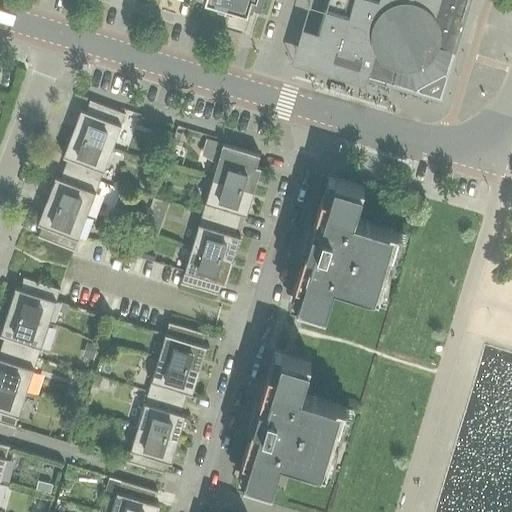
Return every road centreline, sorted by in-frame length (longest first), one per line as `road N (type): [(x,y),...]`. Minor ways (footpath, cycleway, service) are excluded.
road 1 (residential): [(199,511),(317,113)]
road 2 (tertiary): [(317,113),(492,165),(511,100)]
road 3 (tertiary): [(266,98),(56,34)]
road 4 (residential): [(0,191),(56,34)]
